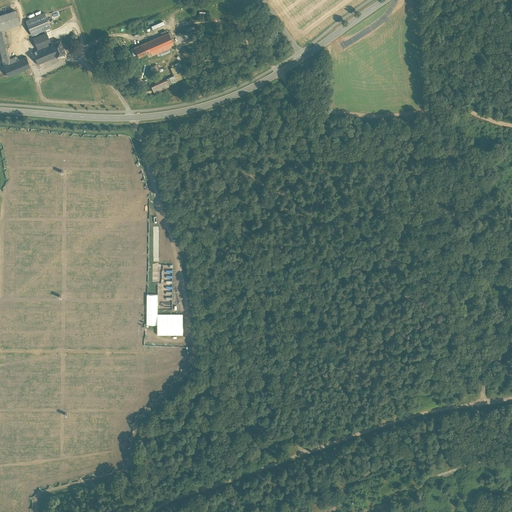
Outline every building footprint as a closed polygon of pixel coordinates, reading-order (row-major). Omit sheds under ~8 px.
[(17,12),(0,15),(0,30),(3,30),(21,26),(17,12)] [(44,12),(26,20),(32,35),(50,27),(44,12)] [(19,60),(17,56),(9,59),(3,30),(0,30),(0,50),(3,66),(19,60)] [(46,32),(33,38),(38,49),(51,44),(46,32)] [(168,32),(146,42),(151,52),(152,56),(174,46),(168,32)] [(60,40),(51,44),(56,57),(65,53),(60,40)] [(146,42),(134,47),(139,58),(151,52),(146,42)] [(38,49),(32,52),(38,64),(56,57),(51,44),(38,49)] [(19,60),(3,66),(8,77),(30,67),(26,57),(19,60)] [(175,75),(166,79),(168,85),(178,80),(175,75)] [(166,79),(151,86),(154,93),(169,87),(168,85),(166,79)]
